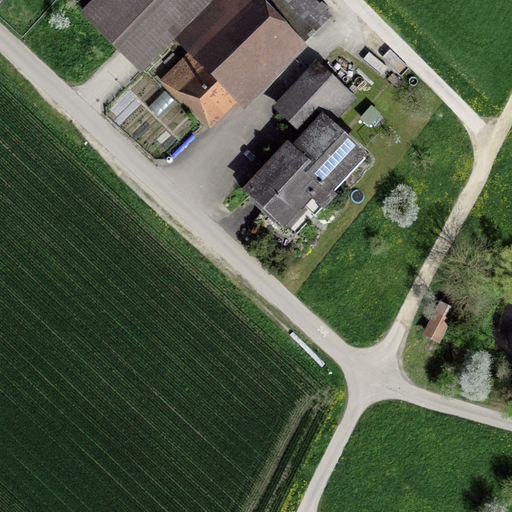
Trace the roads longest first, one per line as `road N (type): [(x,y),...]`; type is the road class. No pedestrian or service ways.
road 1 (residential): [(310,511),(374,381),(0,38)]
road 2 (track): [(511,419),(374,381),(511,108)]
